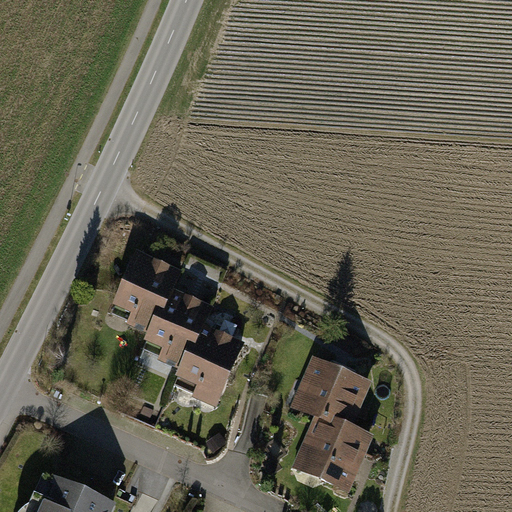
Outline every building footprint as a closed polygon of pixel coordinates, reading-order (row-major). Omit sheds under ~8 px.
[(124,325),(146,335),(165,291),(174,272),(132,253),(107,309),(127,318),(124,325)] [(158,363),(180,372),(199,328),(207,309),(165,291),(146,335),(141,346),(161,355),(158,363)] [(191,400),(214,409),(241,346),(199,328),(180,372),(175,383),(195,392),(191,400)] [(313,418),(351,432),(369,381),(309,360),(291,410),(313,418)] [(293,472),(351,493),(371,439),(351,432),(313,418),(293,472)] [(111,511),(114,506),(51,478),(35,511),(111,511)]
